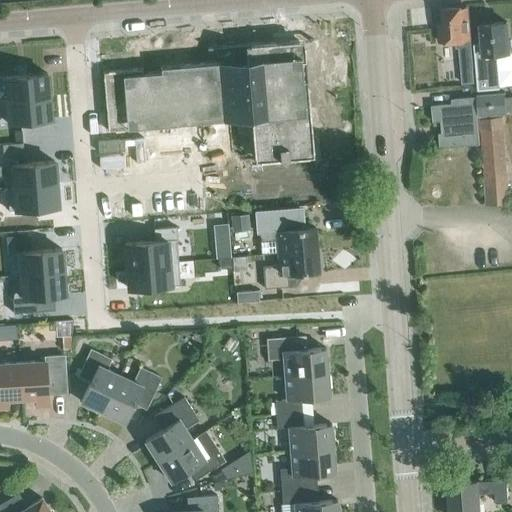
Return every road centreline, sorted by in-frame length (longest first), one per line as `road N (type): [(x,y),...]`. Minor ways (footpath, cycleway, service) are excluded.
road 1 (residential): [(406,442),(371,0)]
road 2 (unknown): [(349,311),(157,308),(102,278),(66,242),(48,164)]
road 3 (residential): [(0,23),(276,0)]
road 4 (residential): [(109,511),(67,463),(0,441)]
